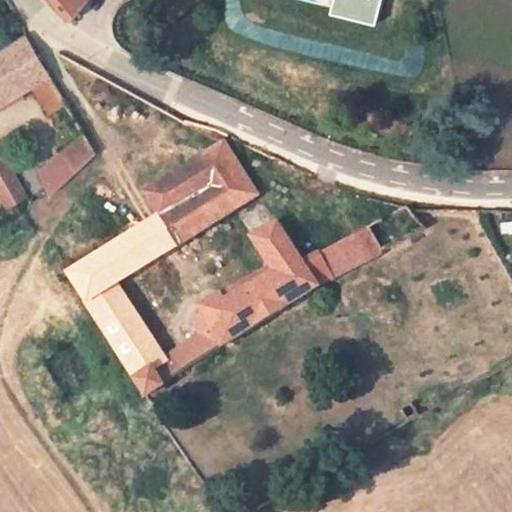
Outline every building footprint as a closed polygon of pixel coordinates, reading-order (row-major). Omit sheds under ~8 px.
[(54,0),(75,26),(91,0),(54,0)] [(0,113),(57,78),(45,59),(31,33),(0,53),(0,113)] [(79,170),(100,153),(90,137),(71,151),(79,170)] [(431,231),(413,211),(411,211),(311,260),(285,223),(253,244),(273,273),(218,314),(227,329),(174,367),(124,291),(263,194),(230,147),(152,196),(164,218),(80,273),(163,405),(336,278),(431,231)] [(29,187),(5,148),(0,151),(0,153),(4,161),(0,163),(0,175),(13,197),(29,187)] [(54,190),(79,170),(71,151),(47,171),(54,190)] [(18,205),(33,196),(29,187),(13,197),(18,205)]
